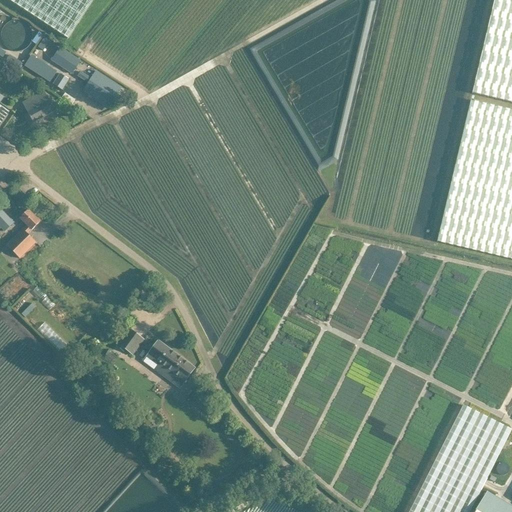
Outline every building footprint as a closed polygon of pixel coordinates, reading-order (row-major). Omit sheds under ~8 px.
[(7,0),(68,39),(93,0),(7,0)] [(511,0),(494,0),(472,94),(511,103),(511,109),(471,100),(437,241),(511,259),(511,0)] [(43,51),(50,41),(45,38),(38,48),(43,51)] [(0,55),(5,59),(8,54),(0,48),(0,55)] [(51,61),(72,74),(80,61),(60,48),(51,61)] [(10,56),(6,60),(19,68),(22,63),(10,56)] [(57,72),(31,56),(25,66),(50,82),(57,72)] [(108,110),(121,90),(96,72),(91,79),(80,73),(78,77),(87,84),(82,92),(108,110)] [(60,74),(53,85),(62,90),(68,80),(60,74)] [(55,111),(50,102),(46,95),(24,108),(33,123),(55,111)] [(73,97),(70,102),(81,109),(84,104),(73,97)] [(0,226),(5,232),(14,223),(0,209),(0,226)] [(36,243),(27,235),(33,229),(40,222),(28,210),(21,217),(20,218),(28,225),(20,232),(14,238),(7,246),(19,259),(36,243)] [(7,301),(13,297),(7,288),(1,292),(7,301)] [(33,296),(19,310),(25,316),(39,302),(33,296)] [(45,304),(54,314),(59,309),(50,300),(45,304)] [(40,332),(67,358),(74,350),(47,325),(40,332)] [(137,348),(143,340),(129,329),(123,337),(116,346),(124,351),(125,349),(132,355),(137,348)] [(195,368),(158,341),(148,354),(169,369),(163,377),(179,389),(184,382),(195,368)] [(463,406),(408,511),(469,511),(511,430),(463,406)] [(236,438),(241,431),(231,424),(226,431),(236,438)] [(511,511),(511,507),(487,492),(475,511),(511,511)]
